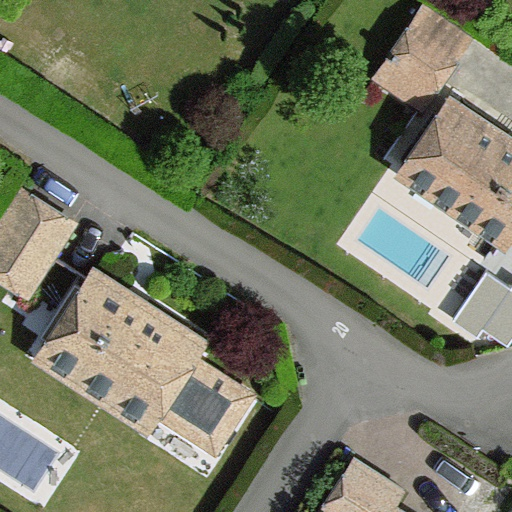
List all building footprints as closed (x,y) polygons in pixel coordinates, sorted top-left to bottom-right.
[(481,35),(424,0),(376,78),(434,114),(394,179),(509,250),(511,244),(511,128),(448,89),(481,35)] [(0,267),(46,289),(86,204),(23,175),(0,224),(0,267)] [(213,332),(95,255),(28,355),(150,435),(163,416),(213,450),(249,395),(195,360),(213,332)] [(464,312),(511,335),(511,269),(490,259),(464,312)] [(401,511),(390,504),(399,489),(356,461),(323,511),(401,511)]
